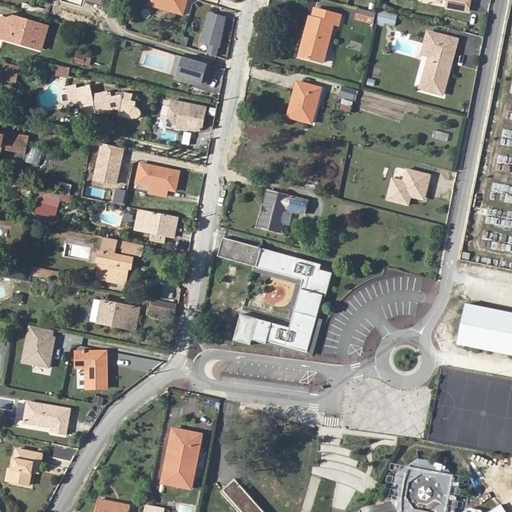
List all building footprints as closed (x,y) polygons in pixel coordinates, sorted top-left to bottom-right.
[(183,13),(186,0),(150,0),(149,4),(183,13)] [(433,0),(447,3),(446,9),(468,13),(470,0),(433,0)] [(375,12),(358,8),(355,18),(373,22),(375,12)] [(307,39),(303,57),(322,62),(333,23),(337,24),(340,16),(314,9),(312,18),(309,17),(303,39),(307,39)] [(396,26),(397,14),(379,12),(377,24),(396,26)] [(210,44),(207,54),(215,56),(218,46),(219,46),(225,18),(209,14),(201,41),(210,44)] [(23,41),(22,45),(40,50),(47,27),(19,19),(18,24),(8,20),(2,39),(7,41),(8,37),(23,41)] [(428,33),(424,47),(432,50),(430,55),(421,87),(442,93),(450,65),(448,64),(449,59),(452,59),(456,41),(428,33)] [(188,38),(182,36),(179,46),(185,47),(188,38)] [(299,56),(303,57),(307,39),(303,39),(299,56)] [(432,50),(424,47),(423,53),(430,55),(432,50)] [(329,49),(326,65),(332,67),(335,50),(329,49)] [(205,85),(211,66),(177,55),(175,63),(181,64),(177,75),(177,76),(205,85)] [(171,74),(177,75),(181,64),(175,63),(171,74)] [(55,64),(53,75),(68,79),(70,68),(55,64)] [(2,65),(0,76),(0,79),(16,83),(19,68),(2,65)] [(297,82),(292,99),(296,100),(292,117),(311,122),(320,88),(297,82)] [(122,95),(115,96),(111,97),(110,93),(108,93),(107,91),(92,96),(89,86),(76,89),(75,86),(67,88),(71,103),(79,101),(81,108),(93,105),(96,115),(117,109),(119,113),(119,111),(134,114),(133,119),(134,119),(135,119),(137,118),(138,118),(139,116),(140,115),(140,113),(140,112),(139,110),(138,109),(137,108),(136,108),(134,108),(136,102),(131,101),(132,94),(122,93),(122,95)] [(342,86),(339,97),(356,101),(359,91),(342,86)] [(296,100),(292,99),(287,116),(292,117),(296,100)] [(340,110),(351,113),(354,102),(342,99),(340,110)] [(202,127),(206,109),(172,101),(169,116),(173,121),(179,122),(177,127),(195,131),(202,127)] [(448,141),(449,133),(433,130),(432,138),(448,141)] [(23,137),(3,133),(0,146),(19,151),(23,137)] [(182,146),(196,148),(197,138),(183,137),(182,146)] [(125,149),(100,144),(92,180),(116,186),(125,149)] [(26,163),(39,165),(42,149),(29,147),(26,163)] [(139,164),(136,183),(148,185),(163,188),(175,190),(179,172),(139,164)] [(393,179),(387,200),(408,205),(410,197),(412,191),(425,194),(430,176),(407,170),(404,182),(393,179)] [(40,215),(57,217),(59,201),(70,202),(72,184),(50,181),(48,191),(43,191),(40,215)] [(163,188),(148,185),(146,195),(161,198),(163,188)] [(119,190),(113,188),(111,200),(117,202),(119,190)] [(21,203),(24,190),(18,189),(15,202),(21,203)] [(266,190),(262,205),(265,207),(263,213),(260,214),(257,226),(280,231),(283,223),(280,220),(282,210),(287,210),(304,214),(307,201),(266,190)] [(424,200),(425,194),(412,191),(410,197),(424,200)] [(173,237),(177,217),(146,210),(142,231),(173,237)] [(132,243),(104,238),(99,262),(103,263),(101,275),(110,277),(109,281),(125,284),(132,243)] [(228,239),(223,238),(217,257),(257,267),(303,279),(302,284),(290,327),(258,319),(241,314),(234,340),(252,345),(253,340),(267,343),(268,341),(309,351),(323,295),(326,296),(332,272),(320,269),(321,264),(248,245),(247,248),(227,243),(228,239)] [(248,245),(228,239),(227,243),(247,248),(248,245)] [(96,278),(109,281),(110,277),(101,275),(103,263),(99,262),(96,278)] [(302,284),(303,279),(257,267),(256,272),(302,284)] [(59,288),(59,271),(50,271),(50,288),(59,288)] [(174,315),(176,304),(151,299),(149,310),(174,315)] [(135,330),(139,308),(101,301),(97,322),(135,330)] [(511,313),(467,304),(458,344),(511,355),(511,313)] [(54,331),(30,326),(23,363),(49,368),(55,339),(52,338),(54,331)] [(77,353),(77,368),(87,368),(88,389),(109,388),(107,352),(77,353)] [(69,410),(27,403),(23,423),(38,426),(39,424),(45,425),(46,427),(53,428),(52,434),(64,436),(69,410)] [(164,472),(161,483),(189,488),(191,477),(194,478),(200,446),(198,446),(200,433),(172,428),(170,441),(172,441),(166,472),(164,472)] [(38,477),(39,473),(40,467),(47,468),(49,456),(23,451),(19,472),(14,470),(11,482),(35,487),(37,476),(38,477)] [(393,500),(399,511),(503,511),(499,505),(489,511),(480,511),(469,509),(464,511),(454,511),(453,511),(459,486),(444,466),(419,461),(398,475),(393,500)] [(263,511),(234,479),(220,491),(238,511),(263,511)] [(128,511),(129,510),(131,498),(98,491),(93,511),(128,511)]
